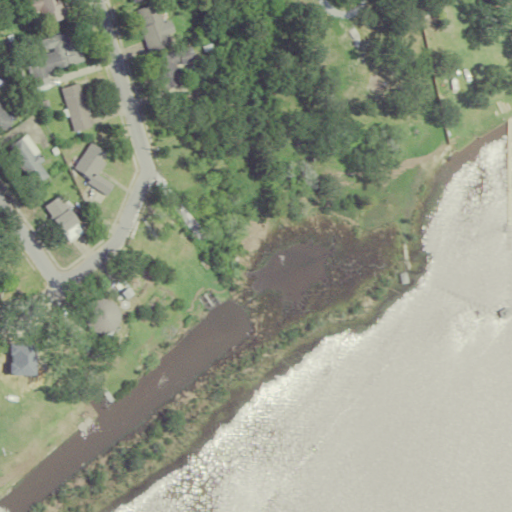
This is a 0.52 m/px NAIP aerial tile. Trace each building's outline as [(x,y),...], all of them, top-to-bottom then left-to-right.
[(56,0),(58,4),(56,5),(59,15),(37,21),(33,8),(22,11),(18,0),(56,0)] [(166,42),(143,51),(134,26),(137,25),(131,8),(151,0),(159,21),(165,18),(169,29),(162,32),(166,42)] [(190,22),(204,21),(205,32),(191,32),(190,22)] [(73,42),(78,59),(41,69),(44,81),(30,85),(23,58),(39,53),(38,52),(49,49),(44,34),(62,29),(66,44),(73,42)] [(1,33),(7,31),(10,37),(4,40),(1,33)] [(175,59),(170,60),(177,82),(159,88),(155,76),(151,78),(146,64),(151,62),(148,56),(185,44),(190,58),(176,63),(175,59)] [(78,91),(85,112),(82,113),(86,123),(68,129),(63,114),(58,116),(56,108),(61,106),(55,87),(73,81),(76,92),(78,91)] [(35,98),(42,97),(44,105),(37,107),(35,98)] [(0,109),(8,121),(0,126),(0,109)] [(32,151),(38,159),(34,161),(43,174),(28,184),(8,156),(10,155),(3,145),(15,136),(21,132),(33,150),(32,151)] [(85,141),(101,152),(97,159),(99,160),(92,172),(108,183),(101,194),(81,181),(84,176),(68,165),(85,141)] [(57,176),(62,173),(70,188),(65,190),(57,176)] [(47,217),(38,204),(53,194),(72,221),(71,221),(77,230),(63,240),(57,231),(56,232),(46,218),(47,217)] [(186,262),(194,256),(199,262),(191,268),(186,262)] [(100,283),(104,280),(114,293),(110,297),(100,283)] [(75,325),(106,337),(118,309),(87,296),(75,325)]
